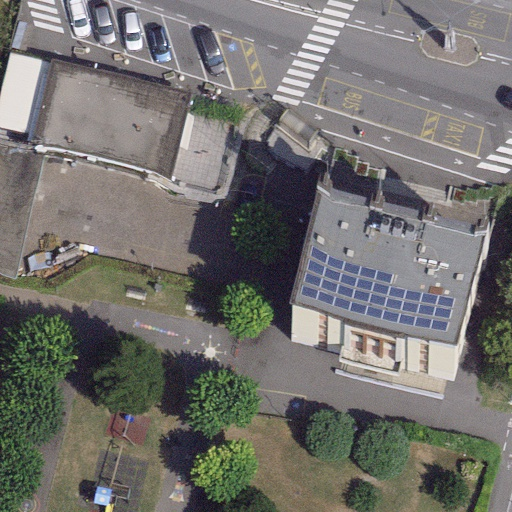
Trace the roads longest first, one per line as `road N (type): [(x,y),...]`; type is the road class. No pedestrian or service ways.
road 1 (tertiary): [(210,0),(311,55),(511,111)]
road 2 (tertiary): [(511,35),(380,0)]
